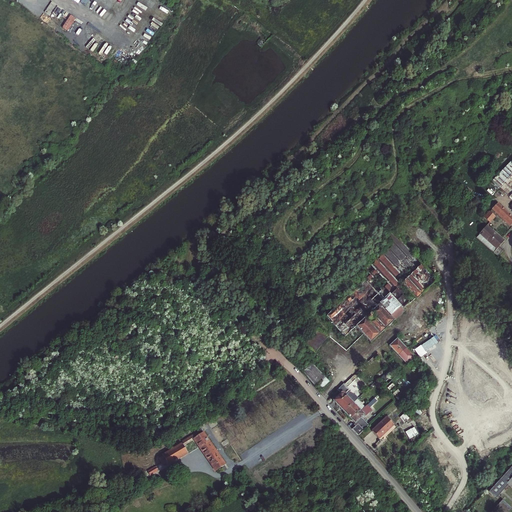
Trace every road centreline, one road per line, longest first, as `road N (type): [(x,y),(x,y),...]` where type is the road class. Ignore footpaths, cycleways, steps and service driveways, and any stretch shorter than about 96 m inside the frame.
road 1 (track): [(445,511),(465,472),(432,412),(450,311),(438,248)]
road 2 (residential): [(417,511),(276,356)]
